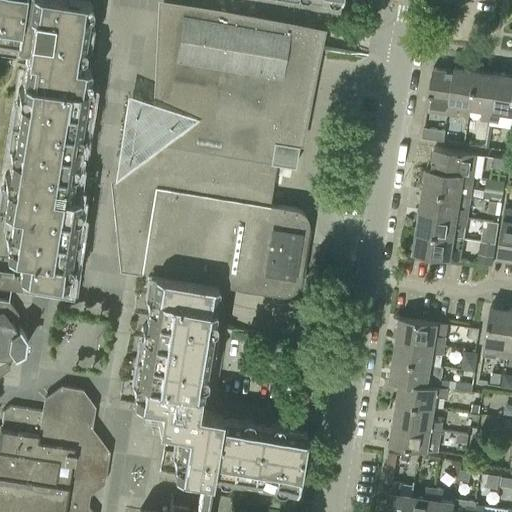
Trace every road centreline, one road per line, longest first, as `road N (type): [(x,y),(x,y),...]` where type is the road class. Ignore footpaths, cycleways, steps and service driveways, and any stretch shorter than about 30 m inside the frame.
road 1 (residential): [(366,285),(413,0)]
road 2 (residential): [(333,511),(332,474),(366,285)]
road 3 (residential): [(511,292),(447,282),(414,293),(366,285)]
